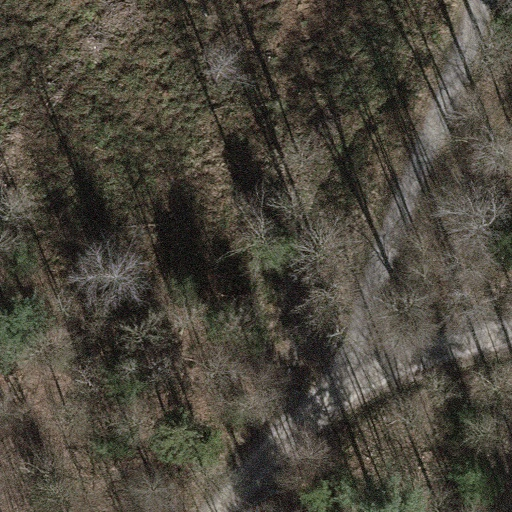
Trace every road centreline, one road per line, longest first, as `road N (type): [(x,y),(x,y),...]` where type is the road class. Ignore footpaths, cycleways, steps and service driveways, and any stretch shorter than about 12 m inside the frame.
road 1 (track): [(485,0),(338,387)]
road 2 (track): [(511,330),(436,347),(338,387)]
road 3 (track): [(338,387),(293,421),(218,511)]
